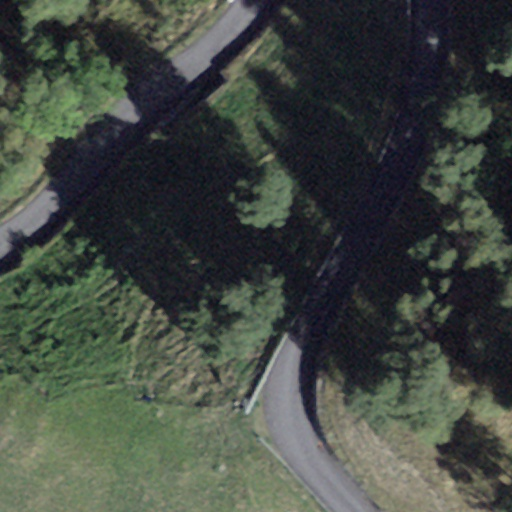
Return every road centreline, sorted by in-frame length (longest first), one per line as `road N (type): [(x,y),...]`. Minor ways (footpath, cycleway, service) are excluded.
road 1 (unclassified): [(353,511),(306,456),(289,410),(291,380),(415,116),(427,70),(428,0)]
road 2 (unclassified): [(257,0),(44,218),(0,250)]
